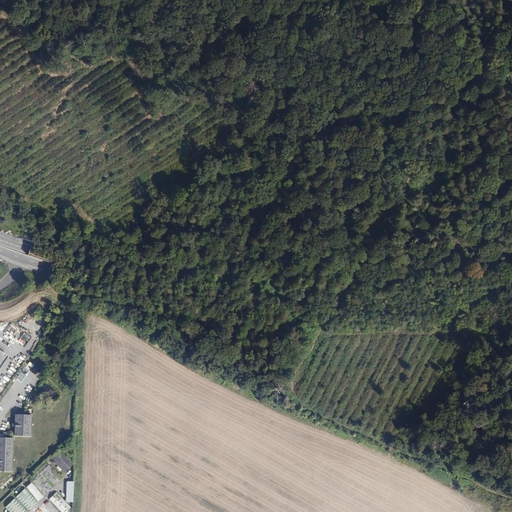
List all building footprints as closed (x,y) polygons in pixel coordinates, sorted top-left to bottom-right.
[(19,339),(24,344),(28,339),(23,334),(19,339)] [(27,410),(15,409),(13,430),(26,431),(27,410)] [(8,433),(0,432),(0,465),(6,466),(8,433)] [(60,449),(52,456),(65,470),(73,463),(60,449)] [(50,463),(47,460),(29,478),(32,481),(40,473),(42,471),(50,463)] [(50,463),(42,471),(55,485),(63,477),(50,463)] [(40,473),(32,481),(45,495),(53,487),(40,473)] [(27,486),(19,493),(32,507),(39,500),(27,486)] [(57,491),(49,499),(60,511),(66,511),(72,507),(57,491)] [(24,511),(13,499),(6,506),(10,511),(24,511)]
